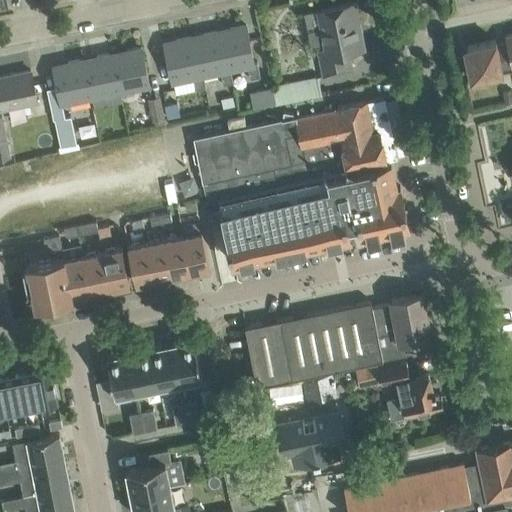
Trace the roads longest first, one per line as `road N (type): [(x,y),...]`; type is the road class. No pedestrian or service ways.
road 1 (residential): [(70,330),(460,254)]
road 2 (residential): [(460,254),(411,28)]
road 3 (residential): [(102,511),(70,330)]
road 4 (residential): [(0,37),(176,0)]
road 5 (residential): [(511,405),(493,403),(488,393),(460,254)]
